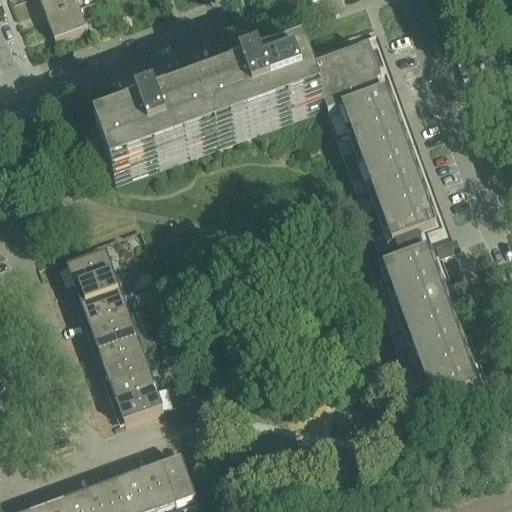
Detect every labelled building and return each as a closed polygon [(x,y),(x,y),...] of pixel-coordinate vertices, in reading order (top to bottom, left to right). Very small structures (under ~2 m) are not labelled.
[(74,0),(42,0),(39,1),(47,24),(79,13),(74,0)] [(79,13),(47,24),(56,48),(88,36),(79,13)] [(455,256),(399,101),(377,43),(308,69),(326,115),(330,126),(329,126),(385,280),(370,285),(420,421),(461,406),(489,396),(457,307),(440,262),(455,256)] [(264,80),(246,86),(245,87),(246,91),(204,107),(221,153),(326,115),(308,69),(265,84),(264,80)] [(160,118),(142,124),(141,125),(142,129),(99,145),(116,192),(221,153),(204,107),(161,122),(160,118)] [(108,263),(69,277),(76,297),(115,283),(108,263)] [(127,279),(115,283),(76,297),(83,316),(122,302),(134,297),(127,279)] [(122,302),(83,316),(90,336),(129,321),(122,302)] [(170,317),(167,307),(149,313),(151,317),(155,319),(166,315),(167,318),(170,317)] [(148,336),(141,317),(129,321),(90,336),(98,355),(136,340),(148,336)] [(136,340),(98,355),(105,374),(143,360),(136,340)] [(143,360),(105,374),(112,393),(150,379),(143,360)] [(150,379),(112,393),(119,412),(157,398),(150,379)] [(157,398),(119,412),(126,432),(164,418),(157,398)] [(183,469),(163,476),(175,511),(183,511),(197,507),(183,469)] [(175,511),(163,476),(144,483),(154,511),(175,511)] [(154,511),(144,483),(124,490),(132,511),(154,511)] [(132,511),(124,490),(105,497),(110,511),(132,511)] [(110,511),(105,497),(86,504),(89,511),(110,511)]
